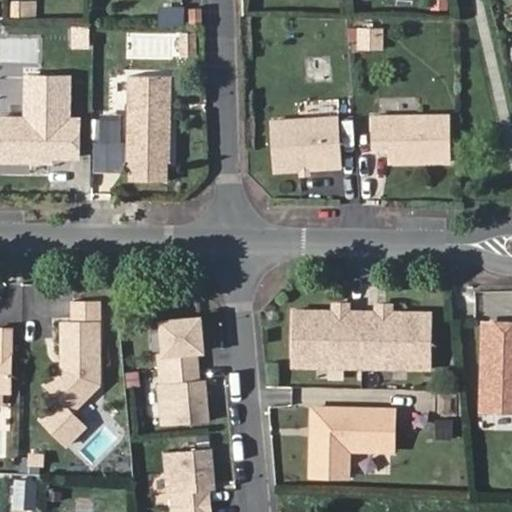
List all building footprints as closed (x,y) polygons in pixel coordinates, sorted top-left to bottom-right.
[(37,15),(37,0),(10,0),(11,15),(37,15)] [(194,7),(195,25),(206,24),(205,7),(194,7)] [(380,27),(365,27),(364,47),(379,47),(380,27)] [(183,54),(197,56),(199,33),(185,32),(183,54)] [(174,76),(131,75),(130,160),(173,161),(174,76)] [(72,77),(30,76),(29,118),(0,117),(0,159),(52,160),(53,155),(80,156),(81,119),(71,119),(72,77)] [(123,168),(120,118),(95,119),(98,169),(123,168)] [(454,118),(376,119),(376,148),(392,148),(393,164),(455,163),(454,118)] [(344,120),(275,124),(279,174),(347,170),(344,120)] [(365,307),(296,306),(295,361),(365,362),(435,363),(435,308),(365,307)] [(203,316),(164,319),(167,352),(162,352),(163,367),(165,382),(162,382),(166,424),(212,420),(208,378),(201,379),(200,365),(198,350),(206,350),(203,316)] [(101,318),(64,317),(64,351),(69,351),(69,363),(62,368),(61,368),(46,383),(72,409),(101,381),(101,318)] [(511,319),(487,319),(486,406),(511,406),(511,319)] [(0,387),(12,388),(12,325),(0,324),(0,387)] [(144,407),(144,423),(161,422),(160,407),(144,407)] [(313,435),(312,472),(348,473),(349,448),(393,450),(395,409),(319,407),(318,435),(313,435)] [(439,439),(456,438),(455,418),(438,419),(439,439)] [(214,445),(168,449),(172,490),(174,490),(175,505),(175,511),(212,511),(212,502),(210,487),(218,486),(214,445)] [(15,507),(39,507),(38,479),(14,480),(15,507)]
